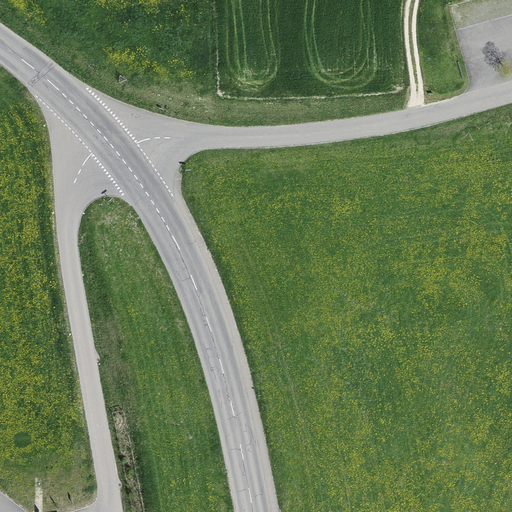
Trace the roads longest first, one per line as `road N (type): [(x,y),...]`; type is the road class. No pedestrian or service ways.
road 1 (residential): [(111,145),(168,136),(328,135),(511,98)]
road 2 (unclassified): [(255,511),(192,280),(111,145)]
road 3 (unclassified): [(111,145),(0,45)]
